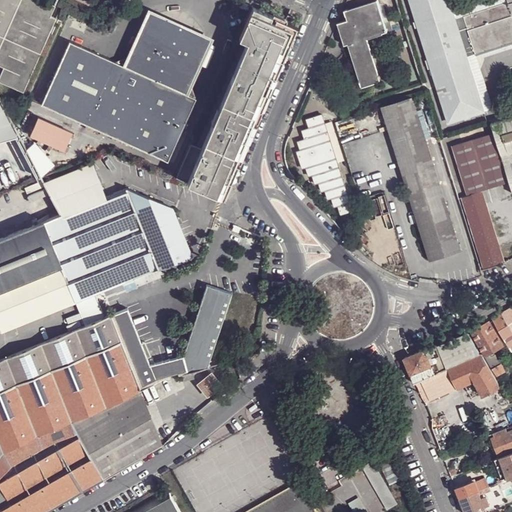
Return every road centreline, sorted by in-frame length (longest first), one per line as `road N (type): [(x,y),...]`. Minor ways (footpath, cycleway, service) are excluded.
road 1 (residential): [(279,367),(174,453),(73,511)]
road 2 (residential): [(268,139),(326,2)]
road 3 (residential): [(396,377),(448,511)]
